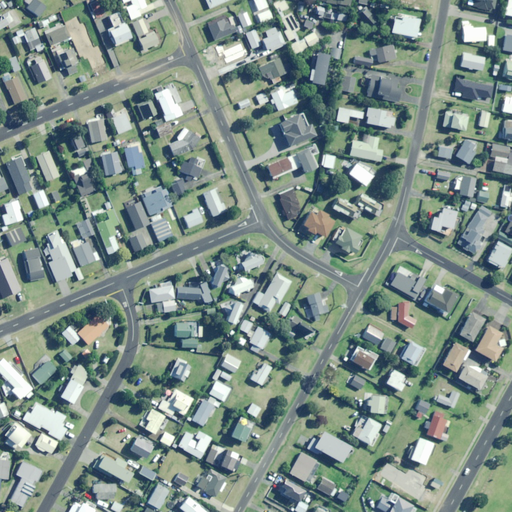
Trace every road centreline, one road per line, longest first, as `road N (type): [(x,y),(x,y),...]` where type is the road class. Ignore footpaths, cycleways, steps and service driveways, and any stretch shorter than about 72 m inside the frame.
road 1 (unknown): [(471,278),(357,488),(359,511)]
road 2 (residential): [(42,511),(132,346),(119,280)]
road 3 (residential): [(238,511),(362,289)]
road 4 (residential): [(391,234),(444,0)]
road 5 (residential): [(0,134),(192,52)]
road 6 (residential): [(192,52),(262,219)]
road 7 (residential): [(262,219),(119,280)]
road 8 (residential): [(391,234),(511,301)]
road 9 (tertiary): [(511,394),(447,511)]
road 10 (residential): [(119,280),(0,331)]
road 11 (residential): [(262,219),(286,245),(362,289)]
